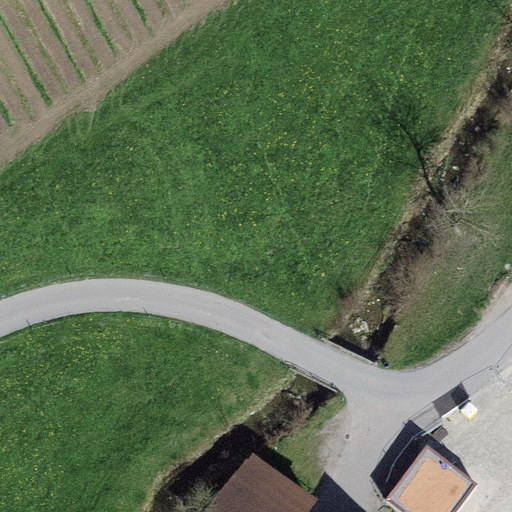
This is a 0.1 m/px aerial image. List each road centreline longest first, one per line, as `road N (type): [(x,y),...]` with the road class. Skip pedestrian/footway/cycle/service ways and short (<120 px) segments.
road 1 (unclassified): [(402,416),(296,350),(202,311),(88,299),(0,331)]
road 2 (unclassified): [(511,336),(402,416)]
